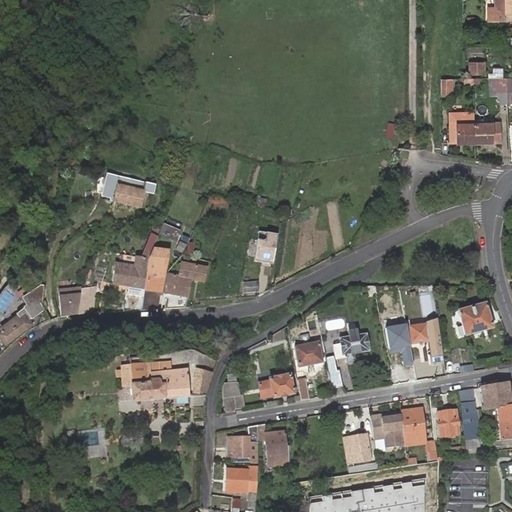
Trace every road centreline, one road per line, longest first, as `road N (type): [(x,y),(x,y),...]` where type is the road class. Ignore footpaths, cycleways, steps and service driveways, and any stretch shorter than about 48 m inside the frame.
road 1 (residential): [(0,374),(57,326),(245,310),(373,250)]
road 2 (residential): [(511,373),(212,424)]
road 3 (residential): [(212,424),(213,394),(232,355),(371,271),(373,250)]
road 4 (residential): [(509,179),(417,167),(410,202),(420,226)]
